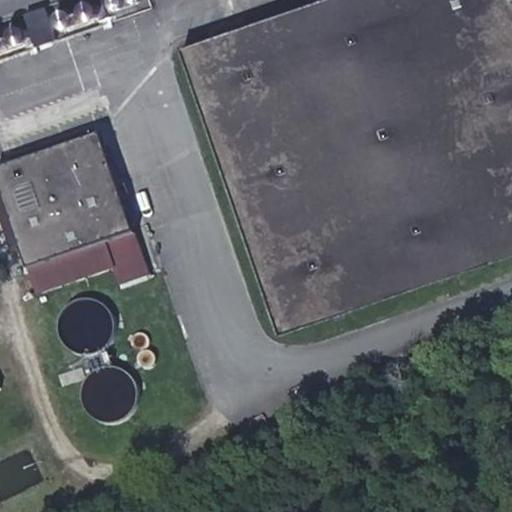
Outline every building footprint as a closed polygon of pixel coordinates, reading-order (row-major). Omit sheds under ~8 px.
[(81,0),(54,4),(58,27),(108,19),(104,0),(81,0)] [(283,332),(511,253),(511,0),(324,0),(187,48),(283,332)] [(46,6),(28,13),(42,53),(60,47),(46,6)] [(0,177),(29,267),(135,231),(102,137),(0,173),(0,177)] [(135,231),(29,267),(39,294),(115,269),(121,288),(151,278),(135,231)] [(133,414),(137,378),(98,374),(95,409),(133,414)]
